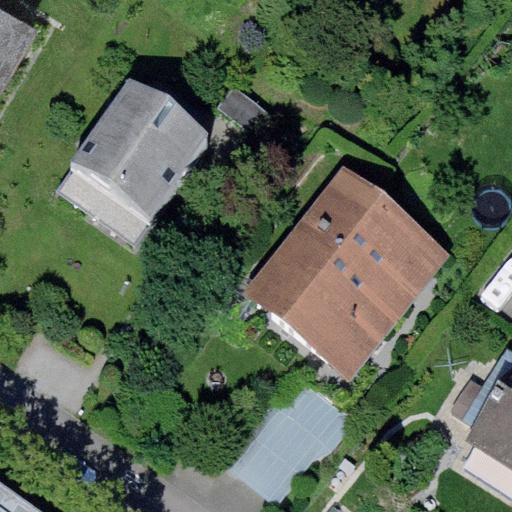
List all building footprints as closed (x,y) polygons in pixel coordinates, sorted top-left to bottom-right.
[(0,79),(33,25),(0,5),(0,79)] [(279,128),(236,95),(219,117),(263,150),(279,128)] [(131,97),(73,180),(152,235),(210,151),(131,97)] [(301,373),(350,410),(386,363),(371,351),(437,266),(347,196),(258,310),(316,354),(301,373)] [(484,439),(463,472),(511,503),(511,397),(502,413),(487,404),(471,430),(484,439)]
